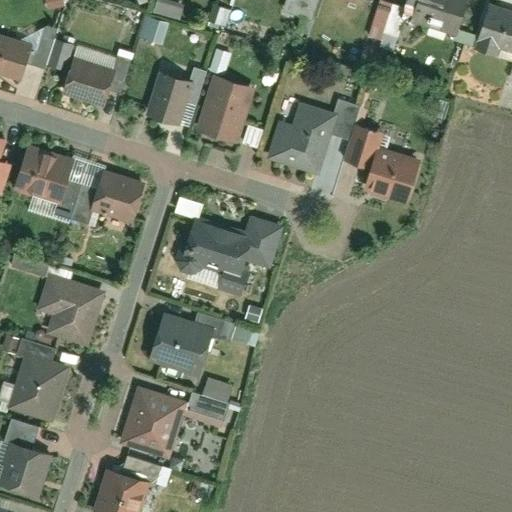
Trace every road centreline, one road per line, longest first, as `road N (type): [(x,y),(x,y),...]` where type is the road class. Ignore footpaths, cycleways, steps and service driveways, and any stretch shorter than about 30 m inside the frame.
road 1 (residential): [(59,511),(167,154)]
road 2 (residential): [(0,102),(167,154)]
road 3 (residential): [(167,154),(319,198)]
